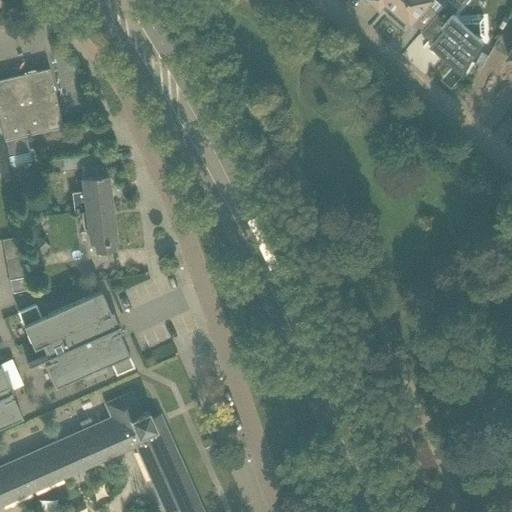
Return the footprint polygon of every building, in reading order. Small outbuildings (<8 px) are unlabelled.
[(366,0),(379,12),(384,6),(391,12),(389,14),(403,27),(407,22),(410,25),(423,10),(431,0),(366,0)] [(485,37),(484,18),(458,19),(453,15),(458,8),(448,0),(447,0),(435,16),(444,23),(441,26),(444,28),(432,42),(429,47),(452,67),(454,64),(457,67),(459,64),(462,66),(464,64),(467,66),(470,63),(483,41),(479,37),(485,37)] [(501,34),(495,46),(504,51),(511,40),(501,34)] [(482,52),(475,62),(482,66),(488,56),(482,52)] [(62,127),(48,68),(0,79),(0,124),(4,140),(62,127)] [(39,181),(34,177),(28,172),(26,163),(10,166),(15,194),(26,192),(39,181)] [(81,178),(83,190),(72,192),(74,212),(85,210),(111,207),(107,174),(105,175),(103,163),(85,166),(86,177),(81,178)] [(115,240),(111,207),(85,210),(90,243),(95,242),(96,254),(115,251),(113,240),(115,240)] [(48,246),(37,236),(28,244),(39,255),(48,246)] [(22,325),(33,348),(41,344),(46,355),(27,364),(27,365),(47,356),(49,360),(44,363),(54,386),(110,361),(116,374),(133,366),(127,354),(128,353),(115,326),(119,324),(118,323),(115,325),(112,318),(111,318),(109,314),(110,314),(100,290),(40,317),(34,304),(17,312),(23,324),(22,325)] [(0,425),(21,416),(12,396),(11,396),(9,391),(13,390),(12,389),(9,390),(7,385),(0,368),(0,425)] [(0,511),(0,503),(123,449),(135,444),(165,511),(202,511),(159,414),(151,418),(147,411),(140,414),(130,392),(105,403),(111,417),(0,466),(0,511)]
